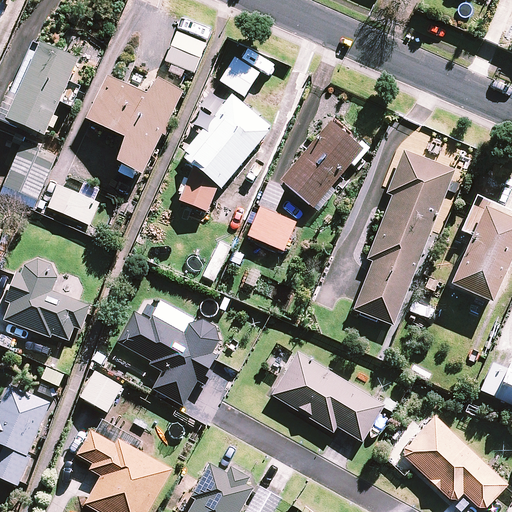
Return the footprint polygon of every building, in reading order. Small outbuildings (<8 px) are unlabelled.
[(206,44),(177,33),(165,62),(194,73),(206,44)] [(59,103),(68,82),(78,61),(39,44),(5,119),(44,137),(59,103)] [(147,97),(108,77),(87,120),(126,140),(115,161),(140,174),(181,93),(156,80),(147,97)] [(83,89),(68,82),(59,103),(73,110),(83,89)] [(270,129),(237,101),(223,119),(215,113),(181,155),(221,189),(270,129)] [(363,151),(331,123),(282,182),(314,209),(363,151)] [(52,161),(21,147),(2,189),(34,203),(52,161)] [(454,170),(404,151),(386,194),(392,196),(367,260),(372,262),(353,311),(393,326),(454,170)] [(216,189),(188,178),(179,202),(206,212),(216,189)] [(99,202),(58,186),(49,209),(90,225),(99,202)] [(511,213),(508,211),(480,199),(478,205),(466,231),(473,234),(450,285),(491,303),(511,255),(511,213)] [(295,224),(260,208),(248,236),(283,251),(295,224)] [(16,274),(4,305),(9,306),(4,321),(67,344),(74,326),(80,328),(88,306),(51,292),(59,268),(36,260),(16,274)] [(264,274),(250,267),(242,283),(256,290),(264,274)] [(119,345),(151,361),(149,366),(162,373),(153,391),(182,406),(195,380),(202,383),(216,356),(212,354),(220,338),(214,327),(201,321),(192,322),(185,336),(153,320),(151,323),(135,315),(119,345)] [(383,406),(295,354),(271,395),(333,432),(336,427),(361,442),(383,406)] [(511,369),(492,360),(479,392),(511,406),(511,369)] [(46,367),(40,380),(60,390),(66,376),(46,367)] [(121,387),(95,372),(80,398),(107,412),(121,387)] [(51,403),(9,385),(0,404),(0,479),(17,487),(31,455),(28,454),(51,403)] [(412,422),(399,436),(403,439),(385,459),(404,477),(414,466),(449,499),(458,499),(463,494),(482,511),(506,486),(435,418),(422,431),(412,422)] [(103,419),(95,434),(91,432),(78,456),(92,464),(89,470),(101,477),(85,505),(97,511),(147,511),(171,470),(137,452),(144,441),(103,419)] [(271,511),(280,499),(257,484),(230,467),(225,475),(210,466),(191,497),(196,500),(187,511),(239,511),(241,510),(244,511),(271,511)]
